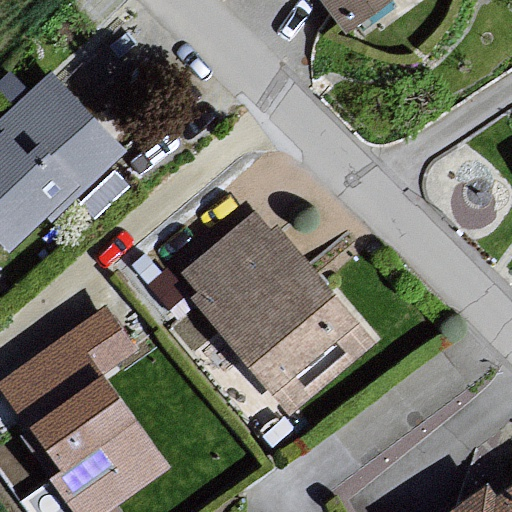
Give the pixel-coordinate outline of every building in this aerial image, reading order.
[(317,0),(346,37),(399,2),(399,0),(317,0)] [(0,129),(9,139),(0,146),(0,245),(14,261),(127,158),(58,81),(0,129)] [(256,218),(182,284),(293,421),(377,354),(256,218)] [(103,316),(0,390),(0,396),(70,511),(127,511),(169,484),(100,387),(138,359),(103,316)] [(487,480),(439,511),(511,511),(511,483),(497,494),(487,480)]
